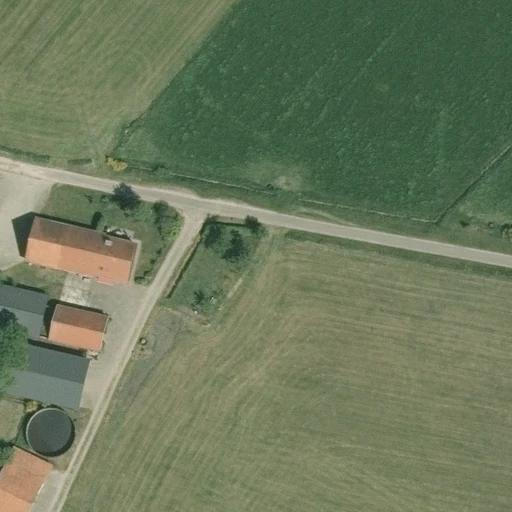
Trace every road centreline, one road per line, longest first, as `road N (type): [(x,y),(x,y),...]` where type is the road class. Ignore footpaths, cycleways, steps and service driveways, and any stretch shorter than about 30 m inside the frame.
road 1 (unclassified): [(511,260),(0,163)]
road 2 (track): [(52,511),(201,207)]
